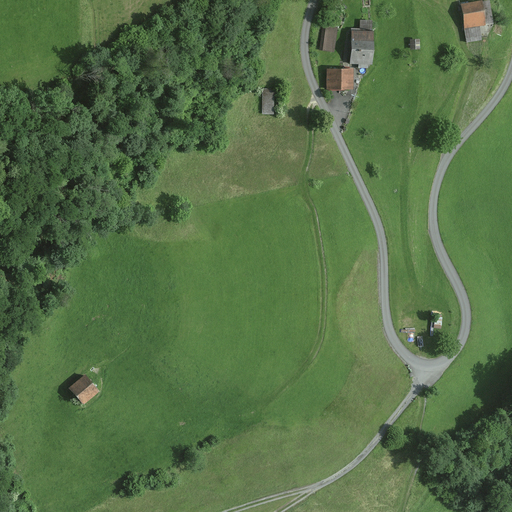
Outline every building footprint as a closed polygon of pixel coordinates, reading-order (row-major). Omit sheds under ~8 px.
[(476,4),(457,7),(463,44),(477,42),(475,27),(480,26),(476,4)] [(359,34),(351,33),(348,64),(368,66),(371,23),(360,22),(359,34)] [(337,29),(323,26),(319,50),(334,52),(337,29)] [(349,71),(326,70),(325,91),(349,92),(349,71)] [(264,112),(275,112),(275,88),(264,88),(264,112)] [(79,375),(64,387),(76,403),(91,391),(79,375)]
